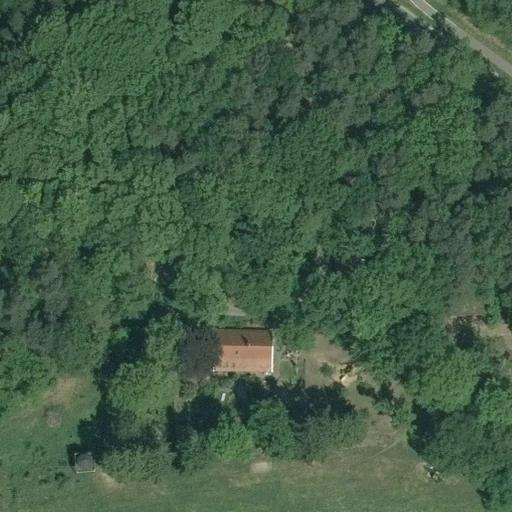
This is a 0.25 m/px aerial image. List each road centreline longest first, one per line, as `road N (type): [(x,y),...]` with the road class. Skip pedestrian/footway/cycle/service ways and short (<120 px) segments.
road 1 (track): [(188,0),(158,99),(140,130),(144,242),(160,277),(186,305),(205,315),(270,319)]
road 2 (tertiary): [(371,0),(511,100)]
